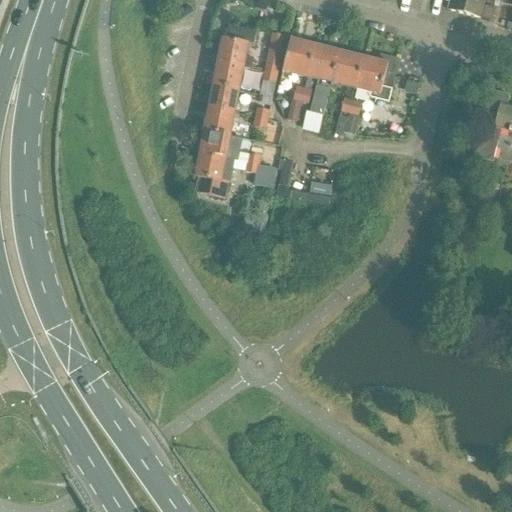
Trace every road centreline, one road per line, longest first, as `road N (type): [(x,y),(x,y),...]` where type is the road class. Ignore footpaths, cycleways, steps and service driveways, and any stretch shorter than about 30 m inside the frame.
road 1 (track): [(214,318),(187,331),(164,327),(113,214),(105,0)]
road 2 (primary): [(56,323),(46,248),(81,135),(139,0)]
road 3 (primary): [(177,511),(56,323)]
road 4 (primary): [(13,330),(120,511)]
road 5 (primary): [(96,0),(24,180)]
road 6 (residential): [(211,0),(180,158)]
road 7 (residential): [(416,188),(441,32)]
road 8 (primary): [(24,180),(7,247),(13,330)]
road 9 (primary): [(56,323),(32,253),(24,180)]
road 10 (residential): [(441,32),(304,0)]
road 11 (primary): [(24,180),(26,46)]
